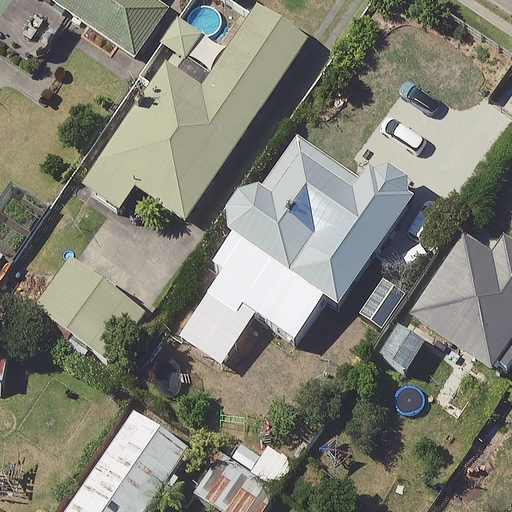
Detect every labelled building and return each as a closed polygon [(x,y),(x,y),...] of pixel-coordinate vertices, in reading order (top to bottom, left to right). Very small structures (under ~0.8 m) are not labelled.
[(38,0),(146,72),(180,21),(155,4),(157,0),(38,0)] [(174,74),(90,198),(130,225),(146,202),(193,234),(316,53),(266,19),(212,99),(174,74)] [(302,151),(218,272),(229,280),(212,304),(249,330),(255,321),(309,358),(336,319),(353,330),(430,219),(383,186),(374,200),(302,151)] [(0,248),(18,263),(55,214),(18,185),(0,208),(0,248)] [(502,268),(472,248),(420,327),(505,383),(511,372),(511,253),(511,254),(502,268)] [(148,318),(74,265),(38,315),(112,367),(148,318)] [(204,326),(186,355),(230,381),(247,352),(204,326)] [(406,337),(388,365),(415,382),(433,354),(406,337)] [(34,361),(0,351),(0,390),(22,398),(34,361)] [(138,421),(77,511),(159,511),(195,458),(138,421)] [(423,439),(389,421),(371,454),(405,472),(423,439)] [(202,508),(209,511),(272,511),(280,499),(228,466),(202,508)] [(511,471),(493,494),(511,511),(511,471)]
